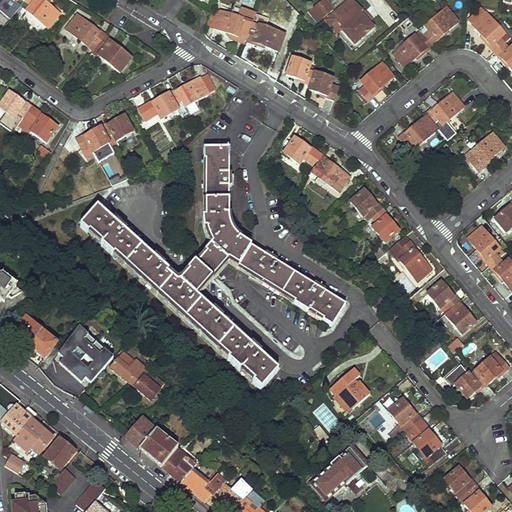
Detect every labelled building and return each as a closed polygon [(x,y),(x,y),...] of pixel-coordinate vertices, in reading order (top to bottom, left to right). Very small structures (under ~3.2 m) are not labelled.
[(48,27),(59,14),(45,1),(43,0),(24,0),(21,5),(48,27)] [(316,24),(332,10),(323,0),(307,14),(316,24)] [(494,53),(509,40),(483,9),(469,20),(485,39),(483,41),(494,53)] [(444,35),(457,24),(446,11),(420,33),(424,38),(432,48),(445,37),(444,35)] [(245,42),(252,23),(220,12),(214,28),(230,34),(229,36),(245,42)] [(278,52),(284,35),(264,27),(266,19),(255,14),(252,23),(245,42),(261,48),(261,46),(278,52)] [(92,51),(105,36),(92,26),(91,27),(77,16),(66,30),(92,51)] [(353,44),(370,29),(360,17),(342,32),(353,44)] [(120,74),(130,59),(117,48),(118,47),(105,36),(92,51),(120,74)] [(419,59),(432,48),(424,38),(418,42),(414,38),(393,55),(404,69),(418,57),(419,59)] [(511,70),(511,42),(509,40),(494,53),(505,66),(507,65),(511,70)] [(310,86),(314,73),(307,71),(309,64),(294,59),(288,75),(303,81),(302,83),(310,86)] [(379,91),(393,79),(381,65),(361,82),(365,87),(359,92),(368,102),(380,92),(379,91)] [(333,102),(337,89),(330,86),(332,80),(314,73),(310,86),(308,90),(324,96),(324,99),(333,102)] [(207,95),(215,91),(206,76),(200,80),(207,95)] [(184,108),(207,95),(200,80),(183,89),(182,87),(168,95),(178,112),(179,115),(186,111),(184,108)] [(18,126),(32,108),(24,102),(23,104),(9,93),(0,105),(0,109),(12,119),(12,121),(18,126)] [(161,121),(178,112),(168,95),(154,103),(153,102),(139,109),(146,122),(159,115),(161,121)] [(443,126),(463,108),(451,95),(438,106),(436,104),(424,115),(426,117),(433,125),(438,120),(443,126)] [(46,143),(56,128),(43,118),(43,117),(32,108),(18,126),(24,130),(26,129),(46,143)] [(416,148),(437,131),(433,125),(426,117),(412,129),(411,127),(398,138),(406,147),(412,143),(416,148)] [(114,143),(132,133),(124,118),(109,126),(108,124),(100,128),(109,144),(113,150),(116,147),(114,143)] [(85,156),(109,144),(100,128),(85,136),(84,135),(76,139),(85,156)] [(491,160),(505,149),(493,135),(472,154),(477,159),(472,164),(479,173),(492,162),(491,160)] [(315,167),(323,156),(310,147),(309,148),(296,138),(285,153),(304,168),(309,162),(315,167)] [(48,160),(51,153),(41,146),(37,152),(48,160)] [(332,326),(345,305),(325,293),(326,290),(316,284),(314,286),(276,262),(277,260),(267,253),(265,255),(242,240),(238,238),(235,235),(232,232),(231,228),(230,225),(229,221),(229,188),(231,187),(231,175),(229,175),(228,150),(204,150),(204,161),(206,161),(206,218),(203,218),(203,221),(204,224),(204,228),(206,233),(208,238),(209,242),(211,245),(179,282),(163,267),(164,266),(156,257),(154,259),(125,232),(126,231),(117,222),(115,224),(97,208),(81,225),(261,390),(277,372),(259,355),(261,354),(252,345),(250,347),(221,321),(223,319),(214,311),(212,312),(197,297),(229,262),(332,326)] [(472,164),(477,159),(472,154),(470,151),(464,156),(472,164)] [(338,192),(349,178),(335,168),(336,166),(323,156),(315,167),(307,177),(314,182),(318,177),(338,192)] [(176,199),(186,193),(171,169),(162,175),(176,199)] [(372,218),(382,210),(377,204),(375,205),(364,191),(350,203),(366,223),(372,218)] [(506,236),(511,230),(511,202),(508,205),(510,207),(493,221),(506,236)] [(384,243),(397,232),(387,219),(388,218),(382,210),(372,218),(376,224),(372,228),(384,243)] [(489,267),(498,259),(494,254),(498,249),(481,229),(468,239),(480,253),(479,254),(489,267)] [(416,281),(429,270),(419,257),(420,255),(410,243),(400,251),(405,257),(400,262),(416,281)] [(377,261),(385,254),(380,248),(372,254),(373,257),(377,261)] [(511,291),(511,265),(508,261),(503,266),(498,259),(489,267),(499,279),(501,278),(511,291)] [(12,302),(23,293),(0,275),(0,304),(6,298),(12,302)] [(449,311),(459,302),(454,296),(452,297),(441,284),(427,295),(439,309),(444,305),(449,311)] [(377,297),(369,303),(374,310),(382,304),(377,297)] [(461,336),(475,324),(464,311),(465,309),(459,302),(449,311),(453,316),(449,321),(461,336)] [(41,332),(47,325),(28,310),(11,333),(29,347),(41,332)] [(90,384),(113,359),(78,327),(57,354),(62,358),(58,362),(81,383),(85,379),(90,384)] [(44,360),(56,345),(41,332),(29,347),(44,360)] [(453,354),(461,347),(456,340),(447,347),(453,354)] [(164,385),(136,361),(135,362),(124,354),(112,368),(151,401),(164,385)] [(501,375),(508,369),(496,355),(476,372),(487,385),(500,374),(501,375)] [(481,390),(487,385),(476,372),(470,376),(460,366),(444,380),(452,389),(456,386),(467,398),(479,389),(481,390)] [(352,371),(328,392),(334,399),(341,407),(345,404),(351,411),(369,396),(362,389),(360,391),(354,383),(356,381),(359,378),(352,371)] [(356,381),(354,383),(360,391),(362,389),(356,381)] [(0,385),(0,409),(8,417),(1,425),(1,426),(16,440),(37,416),(28,409),(22,417),(14,410),(20,403),(0,385)] [(341,407),(334,399),(330,402),(344,418),(351,411),(345,404),(341,407)] [(406,432),(421,420),(416,414),(414,415),(402,401),(389,411),(406,432)] [(16,440),(11,445),(24,456),(29,451),(36,458),(52,441),(36,426),(42,420),(37,416),(16,440)] [(139,450),(156,432),(142,420),(126,439),(133,445),(139,450)] [(323,442),(335,433),(324,420),(313,429),(323,442)] [(434,465),(446,455),(429,434),(431,432),(421,420),(406,432),(416,444),(414,446),(425,459),(427,457),(434,465)] [(176,451),(177,450),(156,432),(139,450),(150,459),(161,469),(176,451)] [(58,441),(44,458),(60,472),(75,455),(58,441)] [(348,485),(370,467),(352,447),(331,465),(332,468),(312,484),(326,500),(346,484),(348,485)] [(191,472),(193,470),(184,462),(186,459),(176,451),(161,469),(170,476),(179,483),(191,472)] [(13,457),(5,467),(18,476),(25,466),(13,457)] [(461,499),(476,485),(471,480),(469,481),(459,470),(446,481),(461,499)] [(223,486),(225,484),(217,476),(208,485),(191,472),(179,483),(192,493),(205,503),(207,501),(223,486)] [(50,490),(60,498),(75,481),(64,473),(50,490)] [(80,511),(90,511),(94,508),(106,494),(95,485),(76,508),(80,511)] [(472,511),(480,511),(489,504),(480,495),(482,492),(476,485),(461,499),(472,511)] [(233,511),(244,502),(223,486),(207,501),(216,509),(219,511),(233,511)] [(252,511),(250,509),(258,500),(252,494),(244,502),(233,511),(252,511)] [(40,511),(40,504),(35,500),(29,500),(29,498),(14,499),(14,508),(12,508),(12,511),(40,511)]
